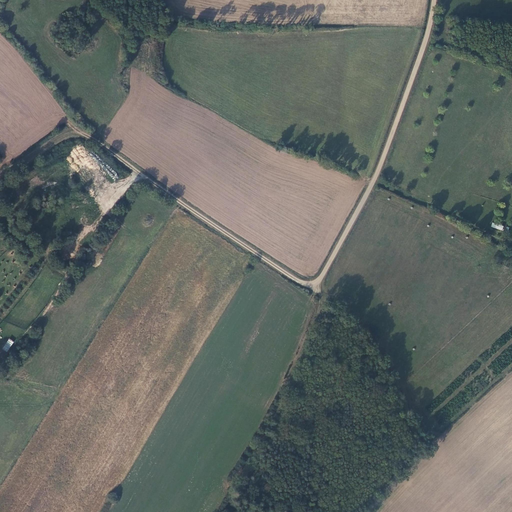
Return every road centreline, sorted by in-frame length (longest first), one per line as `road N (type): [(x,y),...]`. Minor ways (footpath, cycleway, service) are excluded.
road 1 (track): [(434,0),(377,172),(314,286),(83,134),(61,136),(5,172)]
road 2 (track): [(268,407),(303,340),(314,286)]
